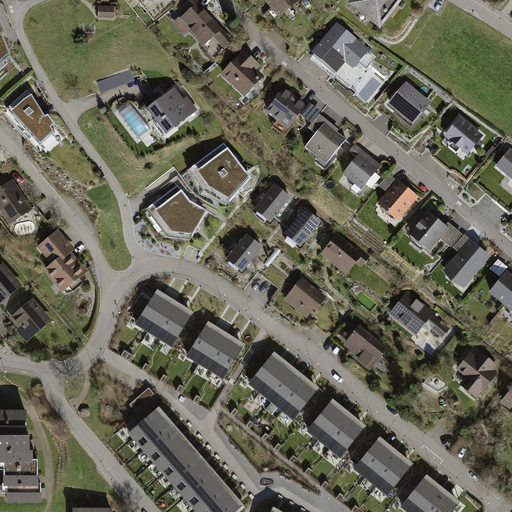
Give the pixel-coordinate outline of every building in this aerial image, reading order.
[(189,24),(187,26),(203,44),(220,29),(213,22),(211,23),(210,22),(210,21),(211,20),(210,19),(193,0),(192,0),(182,10),(187,15),(184,18),(189,24)] [(266,0),(279,15),(297,0),(266,0)] [(353,0),(351,4),(380,26),(388,15),(386,13),(388,11),(386,9),(392,1),(396,4),(399,0),(353,0)] [(114,7),(99,7),(99,16),(114,16),(114,7)] [(281,19),(272,28),(290,45),(295,39),(289,34),(293,30),(281,19)] [(0,64),(9,56),(1,35),(5,31),(0,20),(0,64)] [(319,48),(313,57),(328,69),(340,55),(356,68),(359,63),(362,66),(365,63),(369,66),(376,58),(337,27),(322,45),(321,44),(318,47),(319,48)] [(243,53),(224,75),(245,94),(261,76),(252,67),(255,64),(243,53)] [(130,71),(98,83),(101,91),(133,79),(130,71)] [(406,84),(390,103),(398,109),(397,111),(397,114),(398,116),(400,116),(403,116),(405,115),(414,123),(429,104),(406,84)] [(27,90),(6,109),(40,146),(54,134),(51,128),(54,125),(48,115),(44,117),(27,90)] [(284,90),(268,112),(288,128),(305,106),(284,90)] [(182,100),(175,91),(162,100),(161,98),(148,108),(159,122),(163,119),(164,120),(165,120),(172,128),(195,110),(186,98),(182,100)] [(150,129),(130,105),(119,113),(138,139),(150,129)] [(316,134),(305,147),(326,164),(346,140),(317,116),(308,128),(316,134)] [(460,119),(447,135),(453,141),(452,142),(460,148),(461,147),(468,153),(481,137),(460,119)] [(235,159),(224,143),(192,168),(208,189),(230,202),(237,194),(241,188),(251,178),(235,159)] [(358,157),(344,174),(362,189),(379,167),(354,146),(350,151),(358,157)] [(487,158),(495,148),(493,147),(484,157),(487,158)] [(511,151),(511,150),(497,166),(511,178),(511,151)] [(388,175),(379,186),(385,191),(395,180),(388,175)] [(5,177),(0,180),(0,206),(5,203),(11,211),(8,212),(13,221),(30,209),(20,194),(16,196),(13,192),(15,191),(5,177)] [(398,183),(380,204),(398,219),(416,197),(398,183)] [(190,201),(178,185),(162,197),(149,207),(169,233),(193,236),(197,228),(207,211),(190,201)] [(275,186),(256,210),(270,222),(289,198),(275,186)] [(305,211),(286,234),(300,246),(319,222),(305,211)] [(428,214),(411,234),(415,237),(415,239),(416,241),(417,242),(419,243),(420,244),(422,245),(423,246),(425,246),(429,249),(434,243),(441,249),(447,242),(451,246),(460,234),(448,224),(445,228),(428,214)] [(57,233),(41,247),(56,264),(66,255),(72,250),(57,233)] [(247,236),(228,260),(242,271),(261,247),(247,236)] [(337,236),(323,253),(347,273),(356,262),(361,266),(369,257),(357,248),(355,251),(337,236)] [(461,254),(447,270),(457,279),(460,276),(466,281),(487,256),(463,236),(453,248),(461,254)] [(66,255),(56,264),(47,271),(63,289),(82,273),(66,255)] [(511,264),(500,256),(490,269),(500,277),(511,264)] [(1,268),(0,268),(0,301),(19,286),(9,274),(7,276),(1,268)] [(511,277),(507,273),(491,292),(505,304),(511,294),(511,277)] [(301,280),(286,299),(301,310),(305,305),(311,311),(323,297),(301,280)] [(167,301),(156,294),(137,324),(148,331),(167,301)] [(408,294),(392,314),(415,332),(427,318),(437,326),(434,330),(441,336),(448,328),(430,314),(431,313),(408,294)] [(167,301),(148,331),(161,339),(180,309),(167,301)] [(33,302),(13,318),(22,330),(25,328),(31,335),(46,323),(40,315),(42,313),(33,302)] [(316,321),(323,326),(335,311),(328,305),(316,321)] [(191,316),(180,309),(161,339),(172,346),(191,316)] [(329,331),(341,316),(335,311),(323,326),(329,331)] [(340,340),(350,327),(343,321),(333,334),(340,340)] [(218,333),(207,326),(188,356),(199,363),(218,333)] [(350,327),(340,340),(346,345),(347,345),(359,355),(357,357),(369,367),(385,348),(360,328),(357,332),(350,327)] [(218,333),(199,363),(212,371),(231,340),(218,333)] [(242,348),(231,340),(212,371),(223,378),(242,348)] [(472,380),(465,388),(476,396),(483,388),(484,389),(496,375),(491,371),(495,365),(481,353),(476,359),(470,354),(458,369),(472,380)] [(272,356),(250,384),(260,392),(283,364),(272,356)] [(294,374),(283,364),(260,392),(272,402),(294,374)] [(294,374),(272,402),(283,411),(306,383),(294,374)] [(306,383),(283,411),(294,419),(317,391),(306,383)] [(149,388),(130,404),(136,411),(155,394),(149,388)] [(511,390),(503,401),(511,407),(511,405),(511,390)] [(342,411),(331,403),(308,431),(319,439),(342,411)] [(152,432),(157,438),(171,426),(157,410),(143,421),(152,432)] [(342,411),(319,439),(330,449),(353,420),(342,411)] [(26,413),(0,413),(0,459),(4,460),(29,460),(29,437),(22,437),(22,430),(26,430),(26,413)] [(364,429),(353,420),(330,449),(341,457),(364,429)] [(152,432),(143,421),(129,433),(139,444),(152,432)] [(162,443),(171,454),(185,442),(171,426),(157,438),(162,443)] [(157,438),(152,432),(139,444),(148,455),(162,443),(157,438)] [(388,449),(378,441),(355,469),(366,477),(388,449)] [(180,464),(185,470),(199,458),(185,442),(171,454),(180,464)] [(171,454),(162,443),(148,455),(157,466),(171,454)] [(388,449),(366,477),(377,486),(400,458),(388,449)] [(180,464),(171,454),(157,466),(167,476),(180,464)] [(190,475),(199,486),(213,474),(199,458),(185,470),(190,475)] [(410,467),(400,458),(377,486),(388,495),(410,467)] [(29,460),(4,460),(4,484),(7,484),(7,500),(41,500),(41,483),(34,483),(34,477),(38,477),(38,460),(29,460)] [(185,470),(180,464),(167,476),(176,487),(190,475),(185,470)] [(208,497),(213,502),(227,490),(213,474),(199,486),(208,497)] [(199,486),(190,475),(176,487),(185,498),(199,486)] [(414,511),(435,486),(425,478),(402,506),(409,511),(414,511)] [(208,497),(199,486),(185,498),(195,509),(208,497)] [(435,486),(414,511),(433,511),(447,495),(435,486)] [(218,507),(221,511),(234,511),(241,506),(227,490),(213,502),(218,507)] [(451,511),(458,504),(447,495),(433,511),(451,511)] [(212,511),(218,507),(208,497),(195,509),(197,511),(212,511)]
